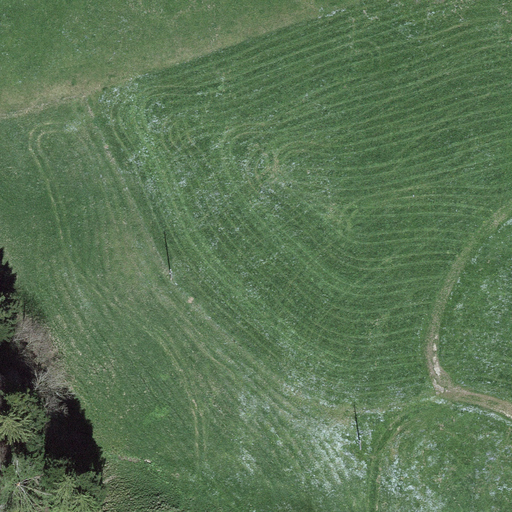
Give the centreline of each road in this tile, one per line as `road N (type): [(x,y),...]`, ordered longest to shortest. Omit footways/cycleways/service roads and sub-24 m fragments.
road 1 (track): [(476,397),(434,367),(433,345),(468,260),(511,209)]
road 2 (track): [(374,511),(380,437),(398,417),(428,403),(476,397),(511,413)]
